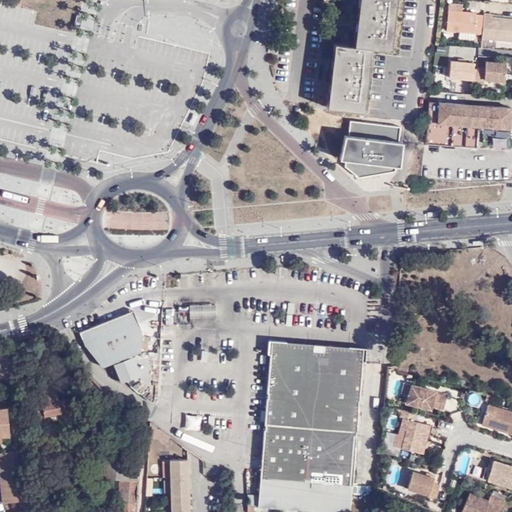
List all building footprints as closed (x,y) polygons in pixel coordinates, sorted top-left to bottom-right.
[(330,57),(328,73),(326,89),(324,104),(363,109),(370,45),(389,47),(394,0),(357,0),(354,27),(352,43),(332,41),(330,57)] [(447,30),(484,33),(485,15),(476,14),(476,12),(449,10),(447,30)] [(485,15),(484,33),(483,37),(511,40),(511,18),(493,17),(493,13),(485,13),(485,15)] [(476,61),(453,59),(451,76),(474,78),(476,61)] [(507,62),(487,60),(487,67),(479,66),(478,83),(485,84),(486,77),(506,79),(507,62)] [(511,107),(430,101),(429,107),(511,115),(511,114),(511,107)] [(429,107),(427,142),(478,144),(479,129),(511,131),(511,115),(429,107)] [(341,116),(335,165),(398,170),(404,124),(341,116)] [(331,138),(331,126),(319,126),(319,127),(320,127),(320,133),(319,133),(324,138),(324,137),(330,138),(331,138)] [(398,170),(335,165),(362,185),(395,186),(398,170)] [(216,304),(189,305),(189,317),(216,316),(216,304)] [(187,320),(187,307),(178,307),(178,320),(187,320)] [(151,401),(156,404),(158,398),(160,367),(146,366),(148,337),(143,337),(133,310),(79,332),(84,345),(102,366),(109,363),(116,381),(120,382),(125,380),(136,389),(144,379),(143,388),(140,393),(150,401),(151,401)] [(338,511),(349,511),(363,347),(271,340),(257,505),(338,511)] [(53,373),(52,364),(41,366),(42,375),(53,373)] [(56,379),(48,380),(49,385),(42,387),(40,390),(43,403),(32,405),(35,423),(47,422),(46,415),(61,412),(62,419),(73,417),(70,398),(59,399),(56,379)] [(411,385),(403,383),(401,391),(409,393),(407,402),(431,408),(432,406),(444,408),(447,396),(435,393),(436,390),(411,384),(411,385)] [(134,411),(131,407),(130,406),(125,402),(122,400),(121,399),(110,393),(101,405),(113,414),(117,408),(123,412),(120,416),(126,420),(134,411)] [(511,411),(489,404),(483,424),(511,433),(511,411)] [(1,435),(9,435),(7,407),(0,407),(0,440),(1,440),(1,435)] [(415,420),(417,413),(403,409),(400,417),(403,418),(400,428),(407,430),(402,447),(423,453),(424,447),(428,448),(431,441),(427,439),(431,425),(415,420)] [(61,412),(46,415),(47,422),(62,419),(61,412)] [(204,414),(184,412),(183,426),(203,428),(204,414)] [(167,441),(170,436),(159,428),(150,422),(149,422),(149,436),(149,437),(167,441)] [(0,452),(0,482),(2,503),(19,501),(13,451),(0,452)] [(119,478),(117,511),(137,511),(141,459),(119,457),(104,458),(104,478),(119,478)] [(170,460),(163,461),(163,476),(171,476),(171,477),(188,476),(188,459),(170,459),(170,460)] [(511,486),(511,465),(495,460),(492,468),(487,466),(483,478),(511,486)] [(433,483),(434,477),(413,471),(407,488),(429,495),(428,497),(435,499),(439,485),(433,483)] [(171,495),(189,494),(188,476),(171,477),(171,495)] [(504,506),(507,499),(492,493),(489,500),(471,492),(462,511),(503,511),(506,507),(504,506)] [(171,511),(177,511),(189,511),(189,494),(171,495),(171,511)]
